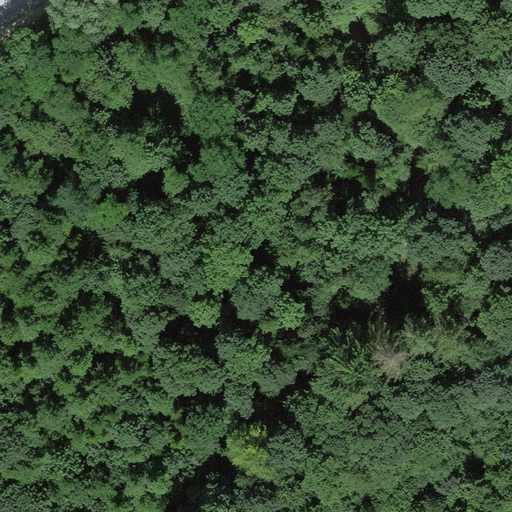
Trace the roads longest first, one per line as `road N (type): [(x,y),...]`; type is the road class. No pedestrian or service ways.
road 1 (track): [(172,511),(334,348),(429,159)]
road 2 (track): [(511,296),(336,0)]
